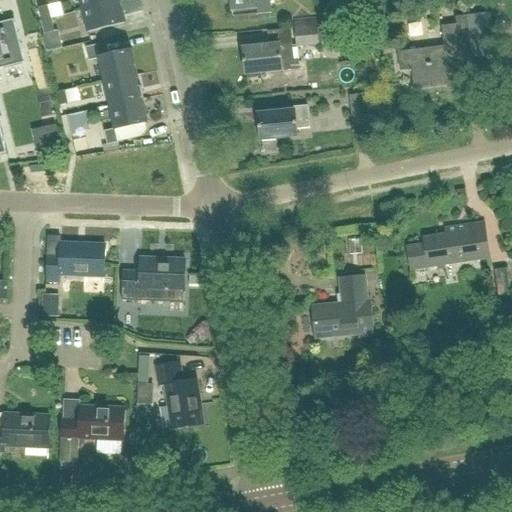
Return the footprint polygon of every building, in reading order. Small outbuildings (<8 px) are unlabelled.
[(78,0),(82,11),(120,1),(120,0),(78,0)] [(232,0),(234,17),(272,14),(270,0),(232,0)] [(126,23),(120,1),(82,11),(87,33),(126,23)] [(42,8),(45,20),(55,18),(51,5),(42,8)] [(462,62),(475,60),(469,16),(456,17),(456,24),(442,26),(445,47),(399,53),(402,70),(413,68),(415,88),(465,82),(462,62)] [(58,31),(55,18),(45,20),(49,33),(58,31)] [(295,28),(317,26),(316,18),(294,19),(295,28)] [(0,156),(8,154),(0,122),(0,69),(25,63),(14,20),(0,23),(0,156)] [(317,26),(295,28),(297,47),(319,45),(317,26)] [(103,82),(138,75),(132,50),(99,57),(96,45),(86,47),(89,61),(98,59),(103,82)] [(280,45),(244,49),(247,75),(283,71),(284,79),(302,77),(300,61),(296,61),(294,45),(280,46),(280,45)] [(31,61),(0,70),(0,92),(3,102),(40,91),(31,61)] [(143,99),(138,75),(103,82),(109,107),(143,99)] [(62,105),(71,103),(68,90),(59,92),(62,105)] [(353,126),(367,124),(364,94),(349,96),(353,126)] [(148,123),(143,99),(109,107),(114,130),(104,132),(108,145),(118,143),(116,130),(148,123)] [(311,128),(309,111),(309,106),(294,107),(294,111),(260,115),(263,141),(299,138),(298,129),(311,128)] [(473,260),(488,257),(486,244),(483,224),(468,226),(446,229),(447,235),(425,238),(426,245),(408,247),(412,270),(473,260)] [(46,282),(60,283),(60,276),(104,278),(106,245),(61,243),(60,258),(47,257),(46,282)] [(123,297),(140,298),(140,291),(185,293),(186,260),(140,258),(140,272),(124,272),(123,297)] [(498,297),(511,295),(507,268),(495,270),(498,297)] [(342,305),(313,308),(316,337),(359,333),(359,338),(373,337),(370,301),(367,301),(365,276),(340,279),(342,305)] [(0,300),(8,300),(8,282),(0,281),(0,300)] [(511,302),(491,305),(493,322),(511,318),(511,302)] [(330,362),(335,374),(348,369),(343,357),(330,362)] [(158,386),(165,385),(172,429),(204,424),(197,380),(183,382),(180,363),(155,367),(158,386)] [(123,442),(124,409),(80,405),(80,421),(61,420),(61,445),(60,463),(78,464),(79,446),(79,438),(123,442)] [(0,453),(3,453),(4,447),(49,448),(50,415),(5,414),(5,428),(0,428),(0,453)]
